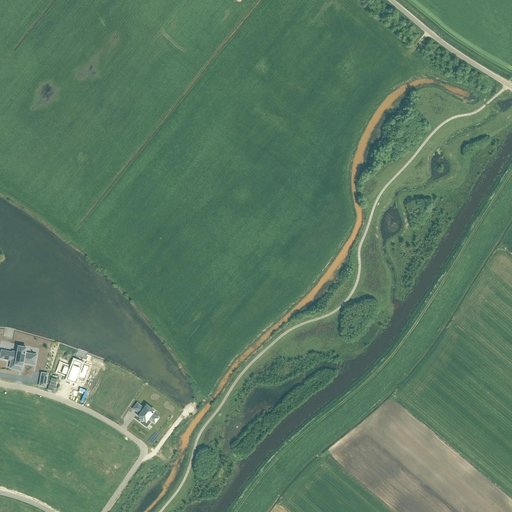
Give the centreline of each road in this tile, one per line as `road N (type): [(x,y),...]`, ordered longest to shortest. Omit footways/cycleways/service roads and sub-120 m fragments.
road 1 (unclassified): [(0,383),(80,407),(142,445),(104,511)]
road 2 (tertiary): [(511,87),(390,0)]
